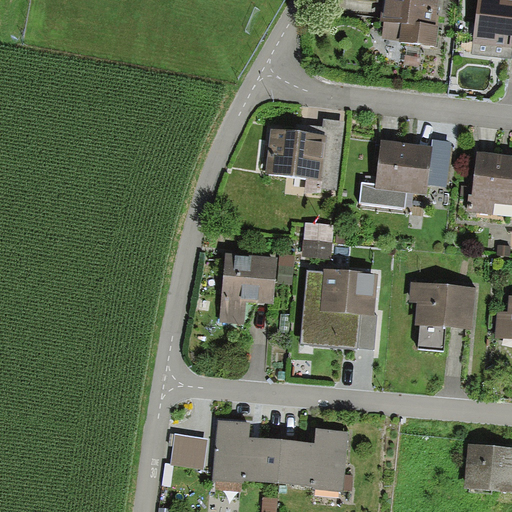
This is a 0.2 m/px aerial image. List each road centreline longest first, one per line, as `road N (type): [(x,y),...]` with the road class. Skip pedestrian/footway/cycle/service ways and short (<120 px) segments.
road 1 (residential): [(162,387),(511,416)]
road 2 (residential): [(162,387),(185,252),(207,180),(260,72)]
road 3 (residential): [(260,72),(309,93),(511,116)]
road 4 (residential): [(141,511),(162,387)]
